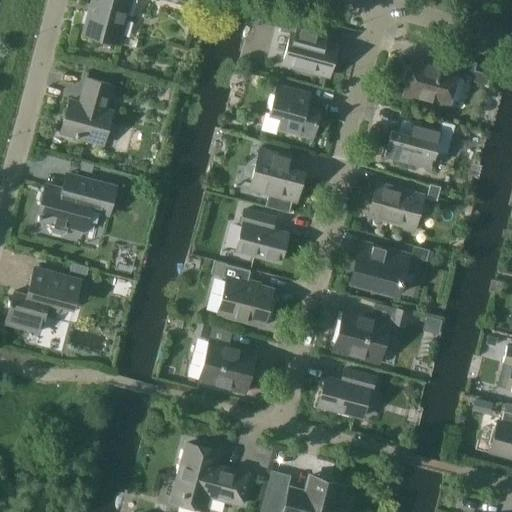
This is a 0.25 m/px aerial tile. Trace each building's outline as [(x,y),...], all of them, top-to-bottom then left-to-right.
[(90,0),(82,33),(120,44),(131,0),(90,0)] [(336,47),(314,41),(317,30),(281,20),(278,33),(289,36),(282,64),(328,76),(336,47)] [(447,105),(457,71),(413,59),(411,68),(407,71),(404,81),(406,85),(404,94),(447,105)] [(473,71),(472,75),(471,80),(486,84),(489,75),(473,71)] [(60,132),(104,144),(112,112),(105,110),(112,84),(87,77),(80,103),(68,100),(60,132)] [(277,129),(312,139),(319,110),(300,105),(303,93),(276,86),(268,114),(280,118),(277,129)] [(391,130),(384,157),(430,169),(441,128),(412,121),(409,135),(391,130)] [(295,202),(303,173),(280,168),(283,156),(259,150),(249,190),(268,195),(265,207),(288,213),(291,201),(295,202)] [(115,186),(75,176),(66,174),(62,191),(47,187),(47,186),(46,185),(44,190),(41,191),(39,200),(41,203),(37,218),(51,222),(50,226),(53,231),(61,233),(66,231),(67,226),(83,230),(86,217),(96,219),(98,212),(107,214),(115,186)] [(377,183),(368,215),(396,223),(395,227),(412,231),(422,196),(377,183)] [(430,184),(426,197),(436,200),(440,186),(430,184)] [(279,263),(287,234),(266,228),(269,217),(244,210),(240,223),(242,223),(235,251),(279,263)] [(361,242),(350,282),(397,294),(407,254),(361,242)] [(413,246),(410,256),(427,261),(430,250),(413,246)] [(262,327),(272,290),(247,283),(250,272),(213,262),(210,274),(226,278),(216,315),(262,327)] [(71,263),(69,271),(86,275),(88,268),(71,263)] [(81,280),(44,270),(34,268),(27,295),(13,291),(11,301),(8,300),(8,304),(10,304),(5,323),(39,332),(45,311),(56,314),(61,297),(75,301),(81,280)] [(397,308),(393,323),(403,326),(405,320),(407,311),(397,308)] [(343,310),(332,350),(379,362),(389,322),(343,310)] [(407,311),(405,320),(415,323),(417,314),(407,311)] [(194,337),(205,340),(208,328),(197,325),(194,337)] [(198,381),(245,393),(255,354),(209,341),(198,381)] [(505,388),(511,390),(511,347),(506,346),(502,362),(511,365),(505,388)] [(325,376),(317,405),(361,417),(369,390),(371,390),(375,378),(349,371),(346,382),(325,376)] [(474,399),(471,411),(490,415),(492,403),(474,399)] [(489,450),(511,456),(511,413),(503,411),(500,422),(497,422),(489,450)] [(220,452),(186,443),(171,501),(204,510),(208,496),(240,505),(248,474),(216,465),(220,452)] [(343,485),(309,476),(305,492),(290,488),(283,511),(343,511),(346,503),(338,501),(343,485)]
